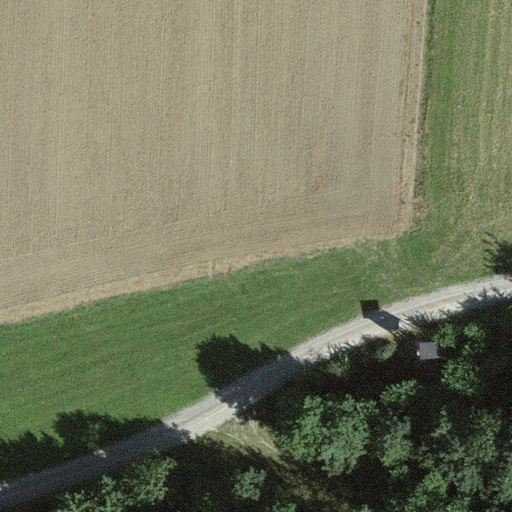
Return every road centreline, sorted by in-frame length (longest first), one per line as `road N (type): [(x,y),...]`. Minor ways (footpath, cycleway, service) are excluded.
road 1 (track): [(206,407),(304,343),(511,276)]
road 2 (track): [(0,491),(206,407)]
road 3 (track): [(206,407),(251,449),(351,485),(372,511)]
